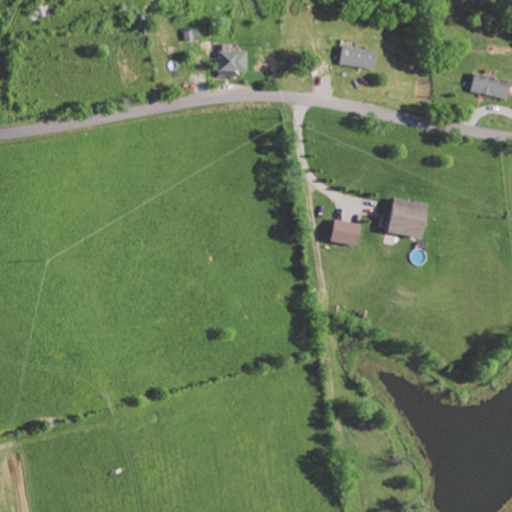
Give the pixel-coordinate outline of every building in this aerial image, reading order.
[(225,53),(225,46),(215,46),(216,76),(243,75),(242,52),(225,53)] [(336,66),(370,71),(373,52),(338,47),(336,66)] [(467,94),(504,100),(507,81),(470,75),(467,94)] [(423,207),(388,199),(380,232),(415,241),(423,207)] [(354,247),(356,225),(328,222),(326,244),(354,247)]
